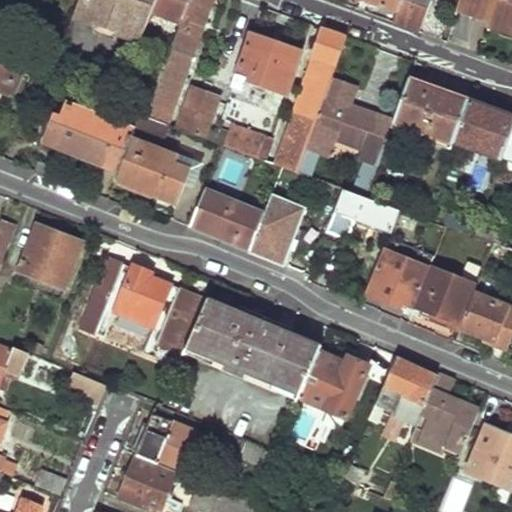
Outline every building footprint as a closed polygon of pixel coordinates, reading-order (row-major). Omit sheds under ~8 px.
[(78,2),(76,9),(89,13),(86,21),(127,36),(130,28),(142,33),(148,19),(155,0),(76,0),(76,1),(78,2)] [(167,121),(213,0),(187,0),(176,29),(151,94),(144,112),(167,121)] [(155,0),(148,19),(176,29),(187,0),(155,0)] [(360,0),(396,13),(400,0),(360,0)] [(392,24),(413,31),(424,0),(400,0),(396,13),(392,24)] [(511,0),(458,0),(457,3),(469,7),(475,18),(486,22),(484,26),(498,31),(504,28),(511,30),(511,0)] [(455,10),(475,18),(469,7),(457,3),(455,10)] [(89,13),(76,9),(73,16),(86,21),(89,13)] [(130,28),(127,36),(139,41),(142,33),(130,28)] [(274,161),(296,169),(323,96),(332,71),(345,38),(335,34),(323,30),(274,161)] [(241,84),(284,100),(301,54),(251,35),(228,92),(237,95),(241,84)] [(0,58),(22,67),(32,71),(36,58),(0,43),(0,58)] [(0,87),(12,91),(22,67),(0,58),(0,87)] [(348,77),(332,71),(323,96),(349,106),(354,92),(344,88),(348,77)] [(27,84),(49,93),(53,82),(30,74),(27,84)] [(132,108),(134,109),(141,91),(145,78),(132,74),(121,104),(132,108)] [(176,124),(262,156),(271,133),(231,118),(228,125),(222,123),(219,131),(207,126),(221,90),(193,80),(176,124)] [(453,143),(468,102),(406,80),(391,122),(389,127),(395,129),(397,126),(452,146),(453,143)] [(140,111),(144,112),(151,94),(141,91),(134,109),(140,111)] [(365,194),(389,127),(391,122),(349,106),(323,96),(296,169),(310,174),(318,151),(329,155),(337,136),(362,145),(358,156),(364,158),(352,190),(365,194)] [(46,143),(118,171),(135,126),(127,123),(62,99),(46,143)] [(453,143),(500,159),(500,157),(502,153),(511,124),(511,117),(468,102),(453,143)] [(127,123),(135,126),(140,111),(134,109),(132,108),(127,123)] [(115,180),(175,204),(187,173),(171,167),(175,157),(159,150),(170,122),(167,121),(144,112),(140,111),(135,126),(118,171),(115,180)] [(511,156),(511,124),(502,153),(511,156)] [(187,173),(191,163),(175,157),(171,167),(187,173)] [(353,219),(389,232),(400,207),(365,194),(352,190),(343,186),(325,233),(345,240),(353,219)] [(189,229),(249,253),(263,213),(203,190),(189,229)] [(249,253),(282,266),(302,210),(269,198),(263,213),(249,253)] [(446,225),(455,228),(460,216),(449,213),(444,224),(446,225)] [(0,269),(18,226),(4,221),(0,229),(0,269)] [(18,275),(61,293),(81,244),(39,227),(18,275)] [(474,245),(490,251),(494,243),(477,237),(474,245)] [(394,298),(411,305),(424,273),(381,255),(366,293),(392,303),(394,298)] [(112,311),(152,329),(169,289),(148,280),(150,273),(132,265),(126,278),(107,270),(87,316),(106,324),(112,311)] [(427,318),(452,328),(468,289),(430,274),(416,308),(428,312),(427,318)] [(487,344),(507,351),(511,339),(511,306),(474,292),(461,326),(489,338),(487,344)] [(184,350),(298,396),(318,353),(321,346),(206,300),(184,350)] [(0,367),(16,374),(25,351),(21,350),(6,344),(4,349),(0,347),(0,367)] [(296,401),(344,420),(367,368),(342,357),(339,362),(318,353),(298,396),(296,401)] [(399,397),(423,406),(437,379),(393,362),(366,422),(375,426),(382,411),(391,415),(399,397)] [(65,390),(97,403),(105,383),(73,370),(65,390)] [(444,447),(460,454),(477,412),(446,400),(454,381),(439,374),(437,379),(423,406),(414,424),(407,440),(441,455),(444,447)] [(391,415),(414,424),(423,406),(399,397),(391,415)] [(0,471),(10,476),(16,461),(0,454),(0,430),(6,418),(4,417),(7,409),(0,406),(0,471)] [(135,457),(178,475),(189,447),(203,453),(209,438),(152,415),(135,457)] [(464,473),(511,492),(511,490),(511,438),(484,426),(464,473)] [(265,468),(272,452),(248,442),(241,458),(265,468)] [(441,455),(457,461),(460,454),(444,447),(441,455)] [(116,502),(139,511),(162,511),(178,475),(135,457),(116,502)] [(339,481),(346,483),(352,469),(346,466),(339,481)] [(40,469),(33,485),(34,486),(60,496),(66,482),(66,480),(40,469)] [(189,506),(203,511),(262,511),(263,510),(198,483),(189,506)] [(379,496),(389,500),(395,486),(386,483),(379,496)] [(42,511),(45,506),(23,497),(16,511),(42,511)]
